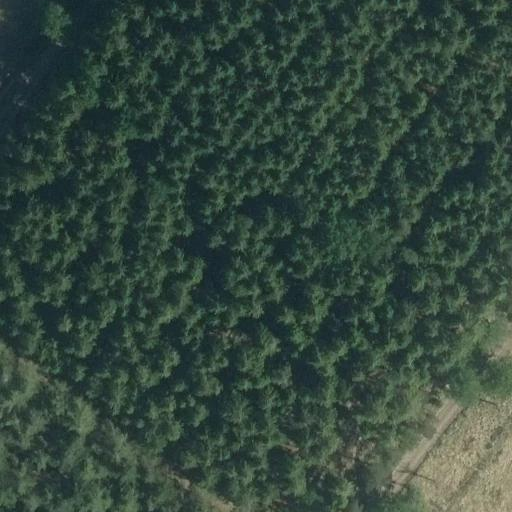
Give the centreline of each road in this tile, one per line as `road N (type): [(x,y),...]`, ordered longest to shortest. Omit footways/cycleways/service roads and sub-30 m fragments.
road 1 (track): [(0,334),(246,511)]
road 2 (track): [(372,511),(502,339)]
road 3 (track): [(0,122),(92,0)]
